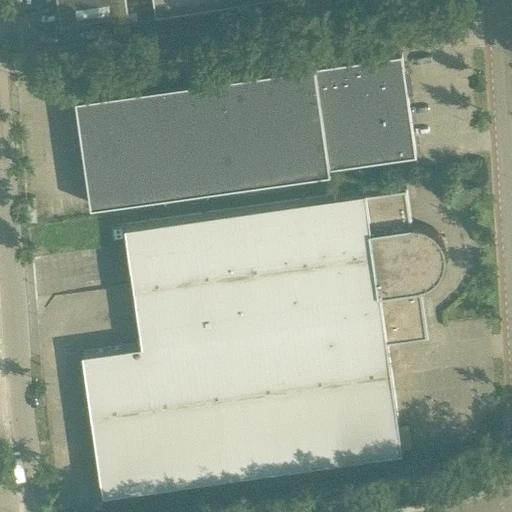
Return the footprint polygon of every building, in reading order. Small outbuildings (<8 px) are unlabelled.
[(125,0),(57,0),(61,21),(128,11),(125,0)] [(153,0),(156,12),(234,0),(153,0)] [(41,50),(27,51),(29,76),(43,75),(41,50)] [(330,167),(416,155),(402,54),(316,66),(315,63),(76,97),(91,204),(330,171),(330,167)] [(9,183),(10,224),(25,223),(23,182),(9,183)] [(403,450),(399,425),(387,341),(429,335),(429,334),(427,334),(420,286),(421,286),(423,285),(424,285),(426,284),(429,283),(431,281),(433,280),(435,279),(437,277),(439,275),(441,270),(444,265),(445,261),(445,256),(445,250),(444,246),(442,241),(439,237),(436,233),(432,230),(430,228),(428,228),(427,227),(424,226),(423,225),(421,225),(420,225),(418,224),(416,224),(415,224),(413,224),(411,224),(406,190),(408,189),(408,188),(366,194),(366,190),(126,224),(143,343),(83,351),(103,492),(403,450)]
